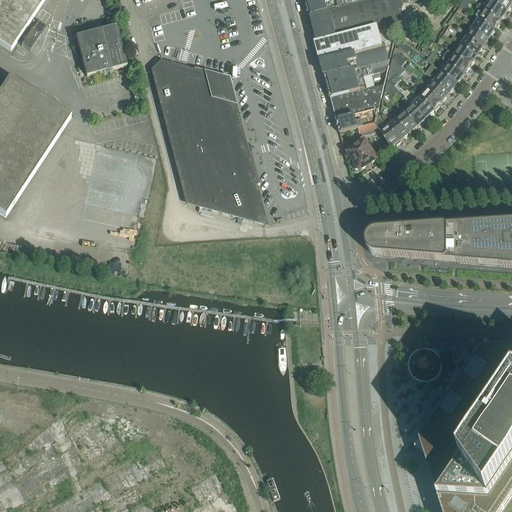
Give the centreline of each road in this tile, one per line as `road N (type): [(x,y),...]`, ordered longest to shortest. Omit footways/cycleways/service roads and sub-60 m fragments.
road 1 (unclassified): [(263,511),(243,462),(206,422),(155,402),(0,374)]
road 2 (secondary): [(270,0),(325,206),(336,296)]
road 3 (secondary): [(352,287),(331,167),(286,0)]
road 4 (secondary): [(336,296),(347,433),(363,511)]
road 5 (secondary): [(382,511),(354,303)]
road 6 (residential): [(372,190),(438,141),(494,65)]
road 7 (secondary): [(511,300),(352,287)]
road 8 (secondary): [(354,303),(511,312)]
